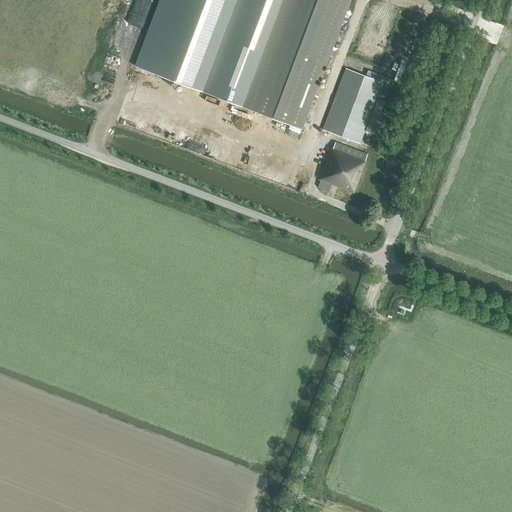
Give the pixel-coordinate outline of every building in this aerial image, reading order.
[(284,0),(161,0),(137,67),(243,107),(284,0)] [(349,0),(284,0),(243,107),(302,129),(302,128),(300,127),(349,0)] [(382,83),(346,69),(323,130),(360,143),(382,83)] [(124,110),(122,115),(129,118),(132,112),(124,110)] [(335,142),(329,157),(328,157),(319,179),(354,193),(366,162),(365,162),(367,155),(335,142)] [(299,191),(308,169),(247,145),(245,150),(248,151),(241,167),(299,191)]
